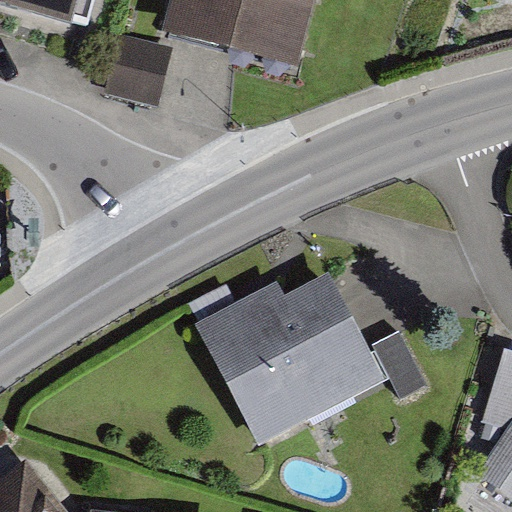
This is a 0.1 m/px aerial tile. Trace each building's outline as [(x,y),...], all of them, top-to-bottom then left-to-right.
[(71,0),(0,0),(0,10),(63,28),(71,0)] [(315,0),(172,0),(165,35),(300,67),(315,0)] [(129,37),(110,93),(160,110),(179,55),(129,37)] [(272,289),(187,330),(247,454),(376,391),(322,279),(278,301),(272,289)] [(511,364),(498,361),(482,432),(506,441),(475,483),(511,510),(511,364)] [(58,511),(11,463),(0,473),(0,511),(58,511)]
